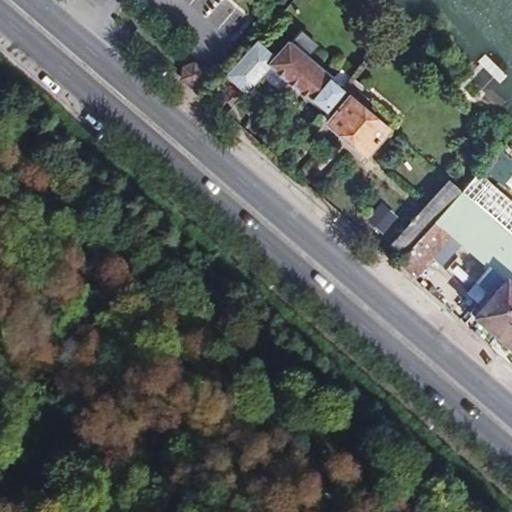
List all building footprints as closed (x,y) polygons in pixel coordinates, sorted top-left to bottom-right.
[(290,82),(323,111),(342,89),(307,60),(320,45),(301,29),(289,44),(288,43),(269,64),(290,82)] [(290,82),(269,64),(249,47),(231,68),(252,86),(262,75),(282,92),(290,82)] [(203,49),(194,53),(191,63),(199,69),(209,66),(211,56),(203,49)] [(390,132),(341,90),(323,111),(319,116),(366,158),(390,132)] [(511,203),(478,174),(461,193),(403,257),(397,264),(413,279),(424,267),(437,253),(445,261),(461,244),(489,269),(475,283),(486,294),(469,313),(511,350),(511,203)] [(403,257),(461,193),(447,180),(390,245),(403,257)] [(433,275),(445,261),(437,253),(424,267),(433,275)]
